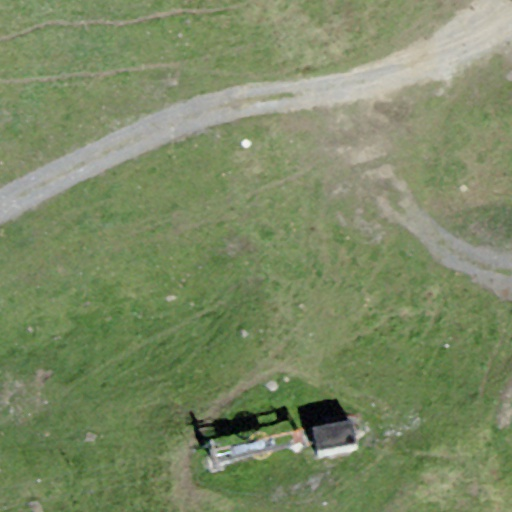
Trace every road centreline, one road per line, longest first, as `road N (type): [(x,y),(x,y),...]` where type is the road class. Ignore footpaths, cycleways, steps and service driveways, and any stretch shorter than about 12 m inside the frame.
road 1 (track): [(390,70),(182,115),(0,204)]
road 2 (track): [(390,70),(511,12)]
